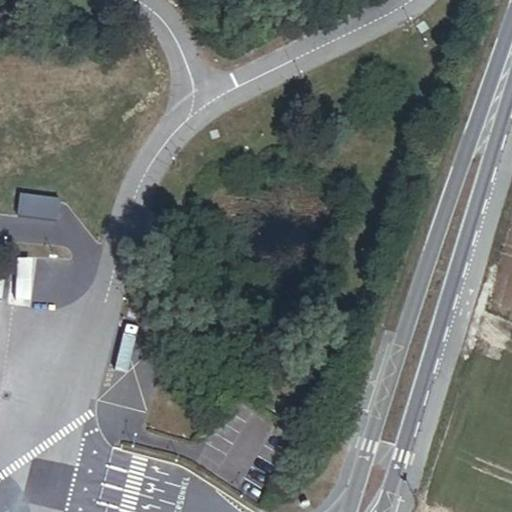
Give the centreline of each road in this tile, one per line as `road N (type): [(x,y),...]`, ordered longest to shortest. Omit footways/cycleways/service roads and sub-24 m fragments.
road 1 (tertiary): [(366,511),(511,52)]
road 2 (unclassified): [(196,113),(136,198),(51,511)]
road 3 (unclassified): [(420,0),(196,113)]
road 4 (unclassified): [(115,0),(177,40),(196,113)]
